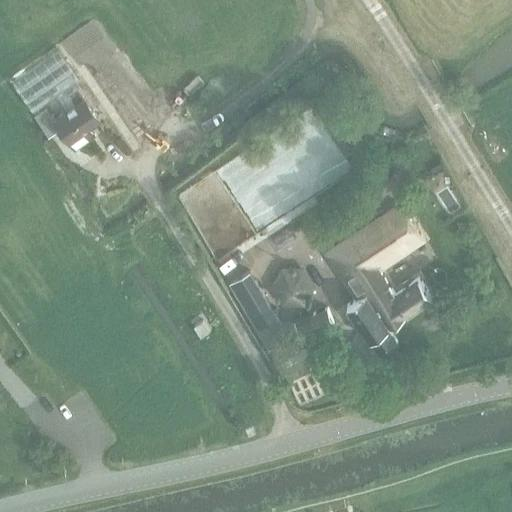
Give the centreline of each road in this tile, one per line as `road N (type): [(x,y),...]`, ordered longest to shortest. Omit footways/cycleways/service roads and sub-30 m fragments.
road 1 (secondary): [(11,511),(511,386)]
road 2 (unknown): [(119,486),(0,360)]
